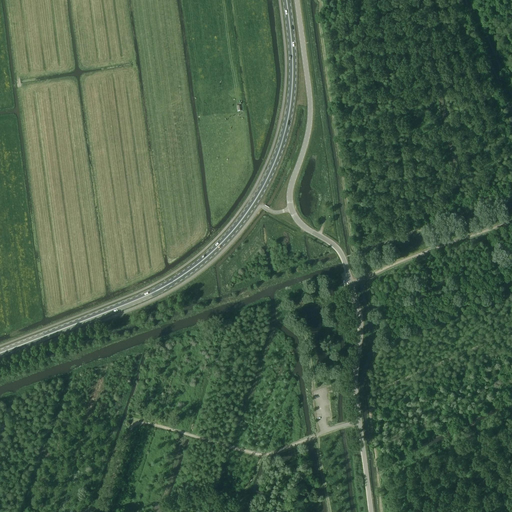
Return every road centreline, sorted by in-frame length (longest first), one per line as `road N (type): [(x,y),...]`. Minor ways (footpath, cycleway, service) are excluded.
road 1 (tertiary): [(371,511),(355,390),(358,309),(339,251),(301,224),(290,204),(310,117),(296,0)]
road 2 (primary): [(0,353),(170,283),(237,225),(266,179),(286,123),(286,0)]
road 3 (track): [(350,283),(511,223)]
road 4 (track): [(511,113),(464,0)]
